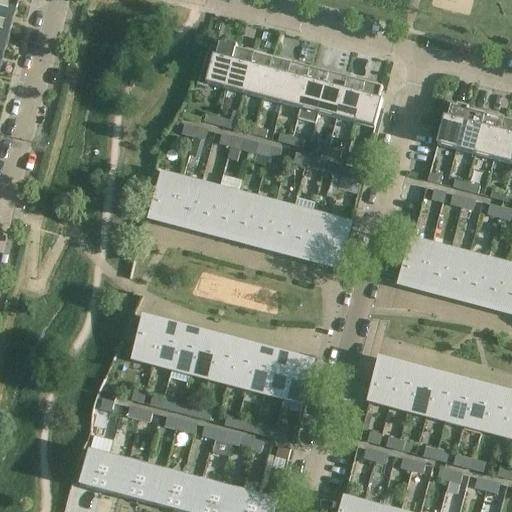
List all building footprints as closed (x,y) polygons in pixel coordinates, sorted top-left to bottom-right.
[(0,0),(0,11),(14,15),(17,0),(0,0)] [(0,33),(8,36),(14,15),(0,11),(0,33)] [(0,33),(0,56),(3,57),(8,36),(0,33)] [(208,86),(226,91),(238,48),(227,45),(227,47),(221,46),(219,50),(216,50),(215,57),(208,55),(198,86),(207,89),(208,86)] [(256,52),(238,48),(226,91),(245,95),(256,52)] [(275,57),(256,52),(245,95),(263,100),(275,57)] [(293,62),(275,57),(263,100),(282,105),(293,62)] [(312,67),(293,62),(282,105),(301,110),(312,67)] [(331,72),(312,67),(301,110),(298,120),(316,125),(319,115),(331,72)] [(349,77),(331,72),(319,115),(338,120),(349,77)] [(338,120),(356,125),(368,82),(349,77),(338,120)] [(378,85),(368,82),(356,125),(376,130),(385,94),(382,94),(383,89),(377,87),(378,85)] [(438,147),(457,152),(469,109),(458,106),(458,109),(452,107),(450,112),(447,111),(438,147)] [(487,114),(469,109),(457,152),(476,157),(487,114)] [(219,118),(216,128),(235,133),(240,114),(233,113),(231,121),(219,118)] [(476,157),(494,162),(506,118),(487,114),(476,157)] [(208,115),(205,125),(216,128),(219,118),(208,115)] [(511,120),(506,118),(494,162),(511,166),(511,120)] [(194,137),(197,127),(185,124),(182,134),(194,137)] [(245,124),(242,135),(253,138),(256,127),(245,124)] [(209,130),(197,127),(194,137),(189,155),(201,158),(209,130)] [(256,127),(253,138),(266,141),(269,131),(256,127)] [(231,147),(234,137),(223,134),(220,144),(231,147)] [(282,134),(279,145),(291,148),(293,138),(282,134)] [(244,151),(247,140),(234,137),(231,147),(244,151)] [(293,138),(291,148),(302,151),(305,141),(293,138)] [(268,158),(271,147),(260,144),(258,155),(268,158)] [(319,144),(316,155),(328,158),(330,147),(319,144)] [(281,161),(284,150),(271,147),(268,158),(281,161)] [(330,147),(328,158),(340,161),(342,150),(330,147)] [(306,167),(309,156),(298,153),(295,164),(306,167)] [(358,154),(355,165),(368,168),(371,158),(358,154)] [(318,170),(321,160),(309,156),(306,167),(318,170)] [(343,177),(346,166),(335,163),(332,174),(343,177)] [(362,182),(365,171),(346,166),(343,177),(362,182)] [(444,179),(431,176),(428,184),(442,187),(444,179)] [(171,224),(182,182),(163,177),(152,219),(171,224)] [(457,181),(454,191),(466,194),(469,184),(457,181)] [(189,229),(201,187),(182,182),(171,224),(189,229)] [(469,184),(466,194),(478,198),(481,187),(469,184)] [(208,234),(219,192),(201,187),(189,229),(208,234)] [(430,202),(443,205),(446,194),(433,191),(430,202)] [(494,191),(491,201),(503,204),(506,194),(494,191)] [(227,239),(238,197),(219,192),(208,234),(227,239)] [(460,215),(462,208),(465,198),(452,194),(449,205),(451,205),(449,212),(460,215)] [(511,195),(506,194),(503,204),(511,206),(511,195)] [(246,244),(257,202),(238,197),(227,239),(246,244)] [(474,211),(477,201),(465,198),(462,208),(474,211)] [(264,249),(275,207),(257,202),(246,244),(264,249)] [(500,218),(502,208),(491,205),(488,215),(500,218)] [(283,254),(294,212),(275,207),(264,249),(283,254)] [(511,221),(511,210),(502,208),(500,218),(511,221)] [(302,259),(313,217),(294,212),(283,254),(302,259)] [(320,264),(331,222),(313,217),(302,259),(320,264)] [(331,222),(320,264),(340,269),(351,227),(331,222)] [(420,290),(431,248),(413,243),(402,285),(420,290)] [(439,295),(450,253),(431,248),(420,290),(439,295)] [(458,300),(469,258),(450,253),(439,295),(458,300)] [(477,305),(488,263),(469,258),(458,300),(477,305)] [(495,310),(506,268),(488,263),(477,305),(495,310)] [(511,314),(511,269),(506,268),(495,310),(511,314)] [(135,359),(154,364),(164,327),(145,322),(135,359)] [(173,369),(183,332),(164,327),(154,364),(173,369)] [(201,337),(183,332),(173,369),(169,383),(188,388),(192,374),(201,337)] [(210,379),(220,342),(201,337),(192,374),(210,379)] [(229,384),(239,347),(220,342),(210,379),(229,384)] [(247,389),(257,351),(239,347),(229,384),(247,389)] [(266,394),(276,356),(257,351),(247,389),(266,394)] [(284,399),(294,361),(276,356),(266,394),(284,399)] [(314,367),(294,361),(284,399),(281,410),(301,415),(314,367)] [(400,369),(381,364),(371,401),(390,406),(400,369)] [(409,411),(419,374),(400,369),(390,406),(409,411)] [(437,378),(419,374),(409,411),(428,416),(437,378)] [(446,421),(456,383),(437,378),(428,416),(446,421)] [(474,388),(456,383),(446,421),(465,426),(474,388)] [(483,430),(493,393),(474,388),(465,426),(483,430)] [(132,403),(143,406),(146,395),(135,391),(132,403)] [(511,398),(493,393),(483,430),(502,435),(511,398)] [(151,408),(162,411),(165,400),(153,397),(151,408)] [(511,438),(511,398),(502,435),(511,438)] [(116,414),(119,404),(106,400),(103,411),(116,414)] [(178,404),(165,400),(162,411),(175,415),(178,404)] [(139,421),(142,410),(130,406),(127,417),(139,421)] [(187,418),(199,421),(202,410),(190,407),(187,418)] [(151,424),(154,413),(142,410),(139,421),(151,424)] [(214,413),(202,410),(199,421),(211,424),(214,413)] [(176,430),(179,419),(168,416),(165,427),(176,430)] [(224,428),(236,431),(239,420),(227,417),(224,428)] [(189,434),(192,423),(179,419),(176,430),(189,434)] [(239,420),(236,431),(255,436),(258,425),(251,423),(239,420)] [(273,441),(276,430),(258,425),(255,436),(261,438),(273,441)] [(214,440),(217,429),(204,426),(201,437),(203,438),(202,443),(210,453),(214,440)] [(226,443),(229,433),(217,429),(214,440),(226,443)] [(289,433),(276,430),(273,441),(286,444),(289,433)] [(381,437),(369,434),(366,445),(371,446),(379,448),(381,437)] [(251,450),(254,439),(242,436),(239,447),(251,450)] [(263,453),(266,443),(254,439),(251,450),(263,453)] [(385,450),(398,453),(401,442),(388,439),(385,450)] [(414,446),(401,442),(398,453),(411,456),(414,446)] [(277,458),(288,461),(291,451),(280,448),(277,458)] [(363,459),(375,462),(378,451),(365,448),(363,459)] [(422,459),(435,463),(438,453),(425,449),(422,459)] [(389,454),(378,451),(375,462),(386,465),(389,454)] [(100,493),(109,458),(90,453),(81,488),(100,493)] [(450,456),(438,453),(435,463),(448,466),(450,456)] [(128,463),(109,458),(100,493),(119,498),(128,463)] [(400,469),(412,472),(415,461),(403,458),(400,469)] [(458,469),(472,473),(475,462),(461,458),(458,469)] [(426,464),(415,461),(412,472),(423,475),(426,464)] [(487,465),(475,462),(472,473),(484,476),(487,465)] [(137,503),(147,468),(128,463),(119,498),(137,503)] [(156,508),(165,473),(147,468),(137,503),(156,508)] [(438,479),(449,482),(452,471),(441,468),(438,479)] [(497,479),(509,482),(511,472),(500,469),(497,479)] [(465,474),(452,471),(449,482),(462,485),(465,474)] [(174,511),(184,478),(165,473),(156,508),(172,511),(174,511)] [(194,511),(203,483),(184,478),(174,511),(194,511)] [(476,489),(487,492),(490,481),(478,478),(476,489)] [(502,484),(490,481),(487,492),(500,495),(502,484)] [(214,511),(221,488),(203,483),(194,511),(214,511)] [(234,511),(240,493),(221,488),(214,511),(234,511)] [(254,511),(259,498),(240,493),(234,511),(254,511)] [(259,498),(254,511),(275,511),(278,503),(259,498)] [(361,511),(364,505),(345,500),(341,511),(361,511)]
